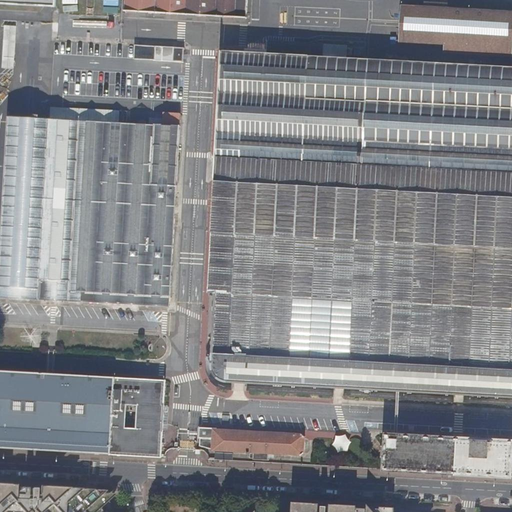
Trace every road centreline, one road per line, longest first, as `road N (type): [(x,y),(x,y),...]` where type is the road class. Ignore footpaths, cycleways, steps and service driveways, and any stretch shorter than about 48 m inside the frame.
road 1 (tertiary): [(472,491),(131,477)]
road 2 (tertiary): [(131,477),(0,468)]
